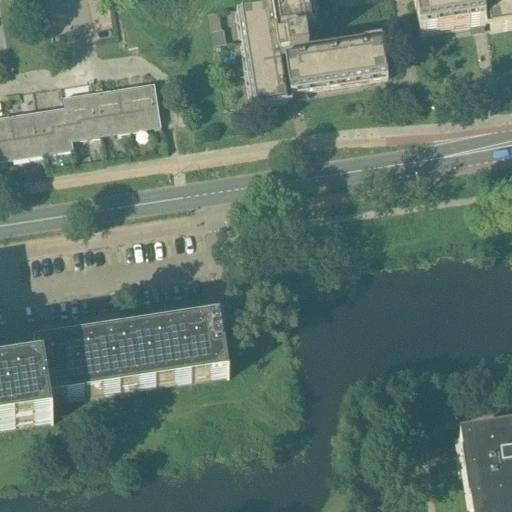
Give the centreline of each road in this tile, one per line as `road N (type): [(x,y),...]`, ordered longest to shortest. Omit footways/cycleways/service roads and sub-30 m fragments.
road 1 (residential): [(0,227),(477,151)]
road 2 (residential): [(0,256),(208,226)]
